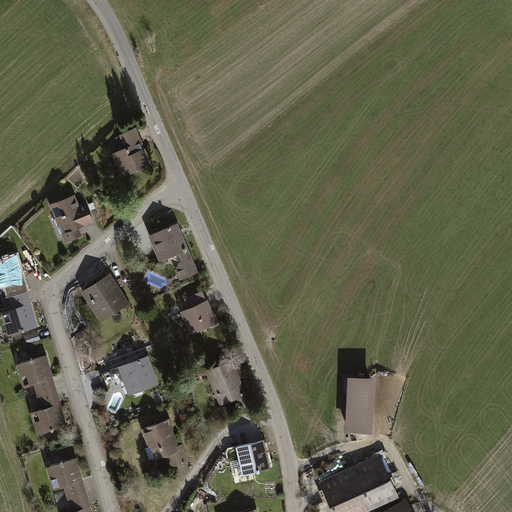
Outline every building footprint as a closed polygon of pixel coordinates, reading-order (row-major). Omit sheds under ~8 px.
[(131,130),(118,135),(123,147),(136,142),(131,130)] [(123,149),(110,155),(120,178),(149,165),(143,150),(127,158),(123,149)] [(73,197),(48,207),(63,244),(80,237),(77,229),(92,223),(84,203),(77,206),(73,197)] [(177,225),(148,236),(158,261),(166,258),(165,262),(173,265),(179,280),(196,274),(177,225)] [(0,286),(5,285),(8,297),(27,291),(17,256),(0,261),(0,286)] [(130,304),(110,275),(84,293),(104,322),(130,304)] [(191,333),(218,322),(205,290),(186,298),(190,307),(181,310),(191,333)] [(38,327),(27,291),(8,297),(12,308),(1,311),(9,335),(38,327)] [(38,332),(24,336),(26,344),(41,340),(38,332)] [(35,384),(38,397),(57,391),(47,356),(18,365),(25,387),(35,384)] [(159,384),(150,356),(121,365),(130,393),(159,384)] [(247,391),(234,359),(208,369),(220,401),(247,391)] [(374,376),(346,375),(343,430),(349,431),(371,431),(374,376)] [(68,426),(57,391),(38,397),(42,410),(32,413),(39,435),(68,426)] [(167,422),(142,431),(152,463),(164,459),(167,469),(186,462),(180,445),(175,447),(167,422)] [(262,442),(234,448),(241,476),(268,470),(262,442)] [(378,452),(318,479),(332,511),(362,511),(398,497),(378,452)] [(64,490),(67,501),(87,495),(77,459),(48,467),(55,492),(64,490)] [(92,511),(87,495),(67,501),(70,511),(69,511),(92,511)] [(413,511),(406,498),(377,511),(413,511)]
